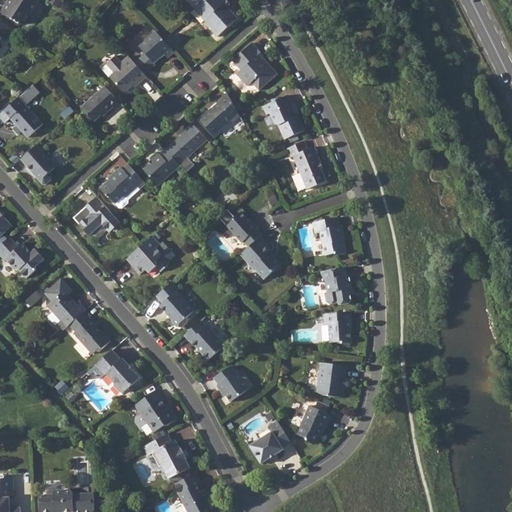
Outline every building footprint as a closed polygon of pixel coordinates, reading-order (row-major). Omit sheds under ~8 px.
[(7,2),(1,12),(12,20),(13,19),(22,25),(28,24),(31,18),(30,13),(38,0),(11,0),(9,4),(7,2)] [(201,0),(197,4),(208,15),(204,19),(211,27),(213,25),(219,33),(237,16),(227,5),(224,1),(224,0),(201,0)] [(15,30),(0,20),(0,41),(2,38),(7,42),(15,30)] [(161,37),(156,31),(139,46),(154,63),(165,53),(168,57),(174,51),(161,37)] [(255,52),(258,49),(252,42),(232,60),(241,70),(236,74),(246,85),(251,81),(258,89),(272,77),(266,68),(269,65),(260,56),(259,57),(255,52)] [(146,75),(128,55),(120,61),(115,55),(106,63),(113,72),(109,75),(122,90),(125,90),(131,84),(136,80),(139,82),(144,78),(146,75)] [(93,121),(102,112),(107,108),(108,110),(113,106),(111,104),(117,99),(104,85),(81,106),(93,121)] [(237,111),(227,92),(218,100),(220,101),(214,107),(214,109),(211,111),(210,110),(200,119),(214,135),(231,120),(233,122),(240,116),(237,111)] [(288,94),(263,105),(266,113),(268,112),(271,114),(274,122),(278,124),(284,138),(304,129),(296,112),(294,113),(289,102),(291,102),(288,94)] [(18,97),(0,113),(0,117),(4,122),(9,118),(27,137),(42,123),(18,97)] [(187,130),(166,149),(167,151),(179,164),(207,139),(192,123),(186,129),(187,130)] [(304,140),(287,148),(291,156),(293,154),(308,187),(325,179),(321,169),(318,162),(321,161),(314,145),(307,148),(304,140)] [(37,144),(20,159),(32,172),(33,171),(37,176),(36,177),(43,185),(46,185),(51,180),(51,177),(48,173),(56,167),(37,144)] [(179,164),(167,151),(161,156),(159,153),(152,159),(153,160),(144,169),(158,185),(180,166),(179,164)] [(128,163),(122,169),(120,167),(109,177),(110,179),(100,189),(107,197),(110,197),(115,203),(123,196),(126,197),(138,186),(140,188),(146,183),(128,163)] [(97,197),(74,218),(89,235),(92,232),(98,238),(107,230),(111,230),(118,224),(118,220),(97,197)] [(243,240),(248,246),(260,236),(261,234),(256,228),(258,227),(252,220),(250,222),(242,212),(238,212),(233,217),(232,220),(226,225),(241,242),(243,240)] [(337,216),(313,221),(315,232),(320,231),(325,253),(333,252),(336,253),(343,252),(345,249),(342,233),(343,233),(342,224),(339,224),(337,216)] [(0,245),(6,239),(2,234),(11,226),(4,218),(1,220),(0,219),(0,245)] [(141,245),(126,258),(135,268),(137,267),(142,272),(145,268),(148,272),(156,266),(160,271),(168,265),(168,260),(156,247),(160,243),(152,235),(141,245)] [(6,239),(0,245),(0,253),(4,259),(6,258),(15,269),(20,269),(26,277),(35,269),(36,265),(44,257),(35,247),(31,251),(23,242),(18,246),(10,236),(6,239)] [(248,246),(240,253),(253,268),(254,267),(263,277),(271,270),(275,270),(279,266),(279,262),(273,255),(272,257),(267,252),(270,249),(265,244),(266,243),(260,236),(248,246)] [(346,266),(321,270),(322,278),(325,278),(327,292),(325,292),(327,300),(330,303),(338,302),(341,304),(348,303),(351,299),(351,294),(352,294),(354,291),(354,287),(352,287),(350,274),(347,274),(346,266)] [(54,325),(60,332),(69,323),(83,311),(78,305),(76,306),(71,300),(66,300),(64,297),(70,292),(58,279),(41,294),(49,303),(44,307),(58,322),(54,325)] [(172,281),(156,295),(163,303),(160,305),(167,313),(168,313),(172,317),(172,321),(177,327),(181,327),(187,322),(187,316),(194,310),(176,290),(179,288),(172,281)] [(34,292),(23,301),(28,308),(40,298),(34,292)] [(351,310),(323,312),(323,323),(328,323),(330,341),(339,340),(341,342),(351,342),(351,327),(348,327),(348,319),(351,320),(351,310)] [(83,311),(69,323),(75,330),(74,332),(92,352),(98,347),(102,347),(111,340),(103,331),(100,332),(96,326),(97,324),(90,317),(89,318),(83,311)] [(200,320),(183,334),(189,341),(191,340),(197,347),(199,346),(203,350),(201,352),(207,359),(223,345),(207,325),(205,326),(200,320)] [(112,349),(96,364),(97,366),(105,374),(107,372),(115,381),(115,385),(122,392),(124,392),(141,378),(123,358),(122,359),(112,349)] [(343,396),(344,388),(345,378),(346,365),(319,361),(315,390),(322,394),(343,396)] [(231,365),(214,377),(219,383),(217,384),(222,392),(223,390),(231,402),(249,389),(237,370),(236,371),(231,365)] [(157,388),(135,403),(153,430),(162,425),(167,424),(174,420),(174,417),(169,409),(166,411),(164,407),(166,406),(161,399),(163,397),(157,388)] [(326,412),(315,407),(309,405),(297,433),(306,438),(307,441),(313,444),(317,442),(322,429),(325,430),(332,415),(326,412)] [(279,423),(270,428),(272,431),(249,444),(261,463),(284,449),(283,448),(292,442),(279,423)] [(169,433),(144,446),(148,454),(153,452),(159,466),(162,464),(169,477),(190,466),(186,458),(187,457),(182,447),(179,448),(175,439),(172,441),(169,433)] [(195,472),(175,483),(179,492),(178,492),(182,501),(186,503),(190,511),(199,511),(201,511),(203,511),(211,508),(201,489),(200,490),(196,483),(200,482),(195,472)] [(0,511),(20,511),(21,507),(18,504),(9,505),(9,495),(13,495),(12,475),(0,475),(0,511)] [(52,511),(53,511),(61,511),(72,510),(72,511),(91,511),(91,508),(94,509),(94,492),(72,493),(72,492),(68,489),(54,489),(51,492),(51,494),(44,494),(41,498),(40,497),(39,511),(52,511)]
